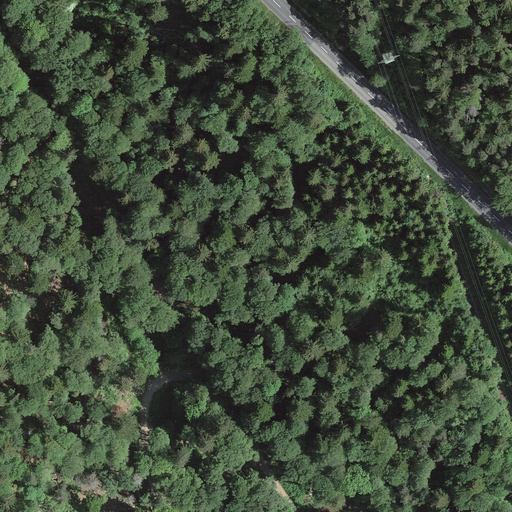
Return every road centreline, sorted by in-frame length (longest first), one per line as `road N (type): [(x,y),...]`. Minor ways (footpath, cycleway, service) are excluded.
road 1 (secondary): [(511,234),(272,0)]
road 2 (track): [(160,511),(145,402),(167,379),(205,370)]
road 3 (track): [(205,370),(296,511)]
